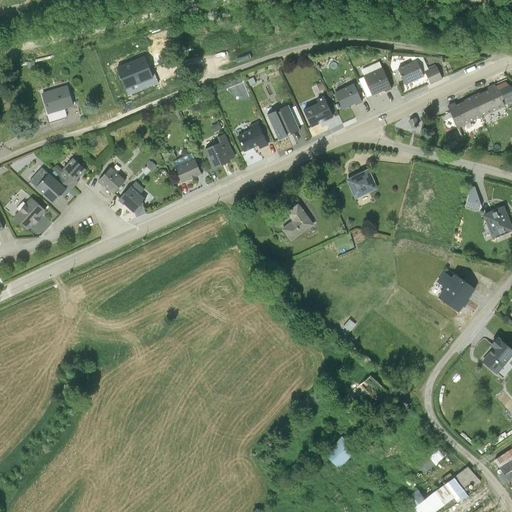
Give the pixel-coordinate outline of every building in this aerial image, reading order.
[(150,85),(141,62),(112,73),(121,96),(150,85)] [(424,84),(416,67),(396,77),(404,94),(424,84)] [(437,74),(425,79),(431,93),(443,88),(437,74)] [(391,96),(382,76),(362,84),(372,105),(391,96)] [(64,92),(37,99),(43,121),(70,113),(64,92)] [(352,92),(333,101),(342,118),(354,113),(354,114),(361,111),(352,92)] [(496,92),(471,103),(482,127),(507,116),(496,92)] [(471,103),(448,114),(459,138),(482,127),(471,103)] [(316,112),(302,118),(309,136),(332,127),(323,105),(315,108),(316,112)] [(265,123),(277,149),(298,140),(287,114),(265,123)] [(418,135),(415,127),(407,130),(411,138),(418,135)] [(248,138),(234,144),(241,162),(256,155),(258,158),(266,155),(256,131),(247,135),(248,138)] [(200,159),(210,179),(234,168),(222,143),(215,147),(217,151),(200,159)] [(169,173),(179,193),(198,184),(188,164),(169,173)] [(71,190),(82,178),(69,165),(58,177),(71,190)] [(94,189),(109,203),(122,189),(106,175),(94,189)] [(58,177),(50,186),(62,197),(56,203),(60,206),(73,191),(71,190),(58,177)] [(367,178),(345,189),(354,209),(376,198),(367,178)] [(56,203),(62,197),(50,186),(44,181),(31,195),(49,211),(56,203)] [(115,209),(130,222),(143,208),(127,194),(115,209)] [(23,238),(41,220),(26,205),(8,224),(23,238)] [(313,235),(296,213),(284,222),(290,230),(279,238),(289,252),(313,235)] [(511,242),(511,235),(504,216),(483,226),(494,249),(511,242)] [(476,300),(455,285),(439,307),(459,322),(476,300)] [(511,367),(511,355),(500,346),(480,371),(497,385),(511,367)] [(392,406),(370,385),(336,415),(346,427),(363,412),(378,425),(392,406)] [(321,408),(315,401),(301,413),(307,420),(321,408)] [(341,447),(322,466),(336,480),(355,461),(341,447)] [(428,483),(447,466),(439,457),(419,474),(428,483)] [(511,489),(511,458),(495,471),(509,492),(511,489)] [(452,511),(465,503),(454,489),(425,508),(419,498),(407,506),(411,511),(452,511)]
